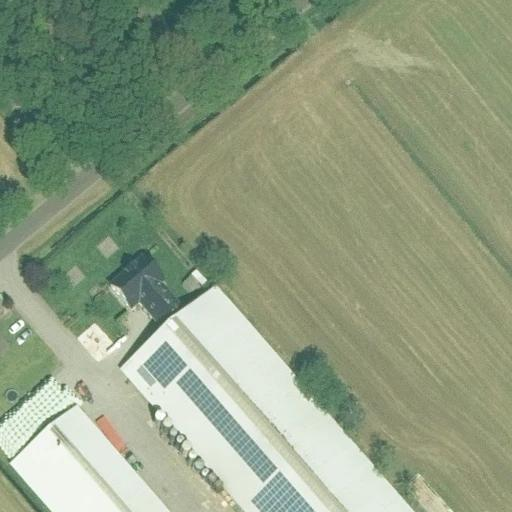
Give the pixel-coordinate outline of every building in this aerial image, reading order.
[(162,287),(141,263),(132,271),(131,269),(122,277),(123,278),(109,291),(130,315),(139,307),(143,312),(142,313),(158,332),(179,313),(159,290),(162,287)] [(180,290),(188,300),(202,289),(195,279),(180,290)] [(242,511),(400,511),(212,296),(122,374),(242,511)] [(93,362),(106,348),(90,333),(77,347),(93,362)] [(49,511),(157,511),(74,416),(12,470),(49,511)] [(0,428),(0,433),(6,439),(19,440),(25,433),(25,432),(37,432),(44,425),(38,418),(12,418),(0,428)] [(0,439),(0,453),(5,458),(17,458),(17,455),(12,455),(1,444),(6,439),(0,439)]
